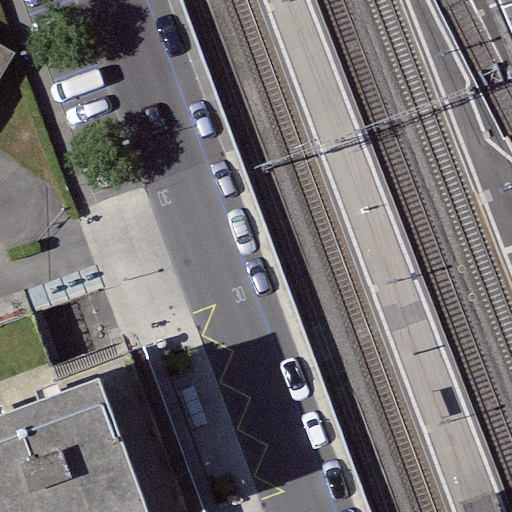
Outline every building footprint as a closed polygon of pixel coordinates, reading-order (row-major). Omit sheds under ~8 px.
[(0,80),(15,56),(0,47),(0,80)] [(34,309),(0,321),(0,375),(52,357),(34,309)] [(195,386),(180,391),(193,429),(208,424),(195,386)] [(147,511),(104,391),(0,428),(0,511),(147,511)] [(503,511),(496,490),(458,504),(460,511),(503,511)]
